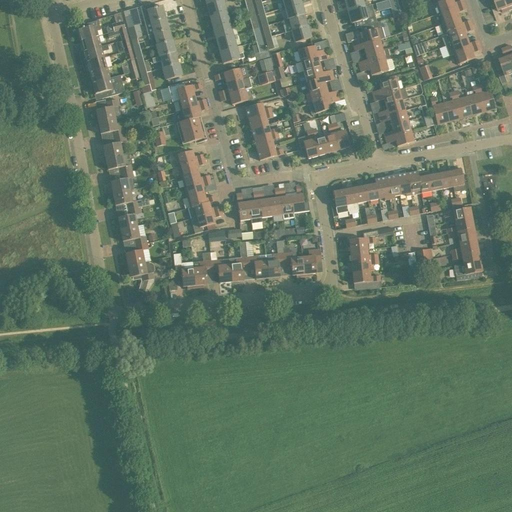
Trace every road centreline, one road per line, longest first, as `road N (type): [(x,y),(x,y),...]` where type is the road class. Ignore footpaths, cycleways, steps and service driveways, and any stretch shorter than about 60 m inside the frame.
road 1 (track): [(115,350),(511,307)]
road 2 (unclassified): [(115,314),(106,304),(50,13)]
road 3 (residential): [(326,235),(332,291),(115,314)]
road 4 (unclassified): [(151,511),(112,340),(115,314)]
road 5 (residential): [(376,164),(323,0)]
road 6 (residential): [(469,146),(494,275)]
